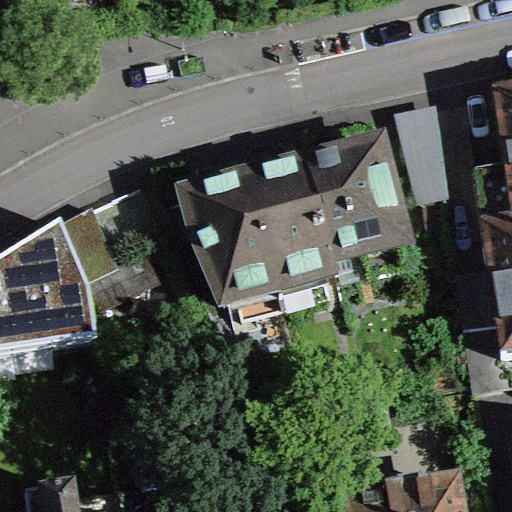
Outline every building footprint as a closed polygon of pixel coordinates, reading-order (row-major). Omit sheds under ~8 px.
[(511,94),(493,99),(504,172),(475,177),(483,232),(511,227),(511,94)] [(433,115),(397,123),(418,202),(443,196),(433,115)] [(404,249),(380,155),(379,152),(316,168),(308,170),(333,267),(362,260),(368,283),(406,274),(400,250),(404,249)] [(278,295),(336,280),(333,267),(308,170),(260,182),(250,185),(278,295)] [(203,197),(186,202),(197,246),(224,309),(278,295),(250,185),(203,197)] [(118,274),(91,212),(60,229),(86,289),(118,274)] [(511,227),(483,232),(482,232),(484,251),(488,276),(456,281),(464,334),(498,329),(503,363),(511,362),(511,227)] [(86,289),(60,229),(6,262),(0,265),(0,361),(97,347),(90,298),(86,289)] [(472,388),(473,396),(511,390),(511,377),(503,363),(498,329),(464,334),(472,388)] [(388,426),(384,401),(303,413),(306,439),(388,426)] [(121,511),(120,500),(76,507),(74,492),(69,489),(29,494),(25,499),(26,511),(121,511)] [(319,490),(270,497),(271,511),(358,511),(357,502),(322,508),(319,490)] [(457,511),(454,491),(414,497),(413,494),(357,502),(358,511),(457,511)]
